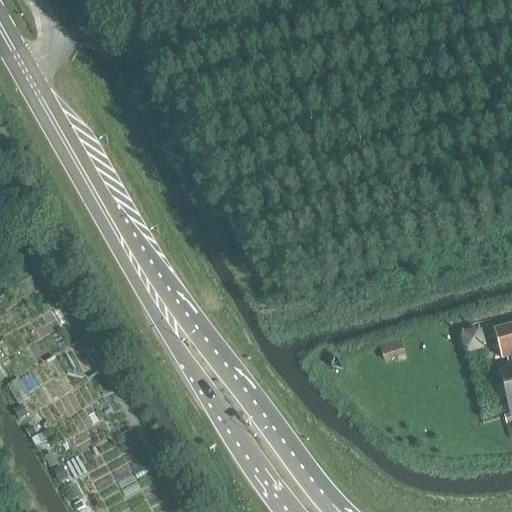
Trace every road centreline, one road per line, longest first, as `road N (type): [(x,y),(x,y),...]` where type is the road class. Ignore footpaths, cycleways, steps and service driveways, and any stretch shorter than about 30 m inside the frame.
road 1 (secondary): [(319,500),(176,309),(135,268)]
road 2 (secondary): [(135,268),(159,321),(286,511)]
road 3 (secondary): [(135,268),(28,73)]
